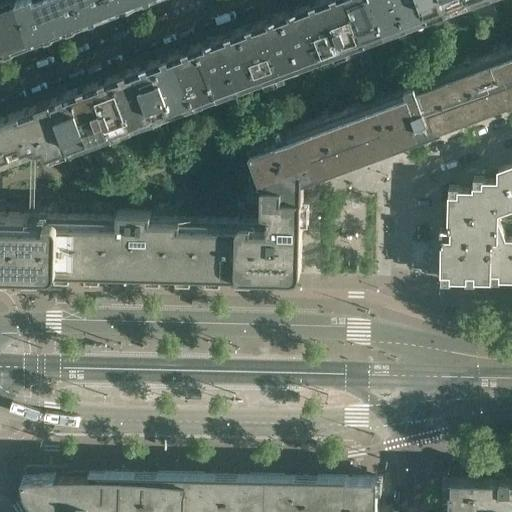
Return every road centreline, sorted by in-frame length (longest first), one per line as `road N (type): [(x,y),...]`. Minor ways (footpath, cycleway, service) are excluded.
road 1 (secondary): [(0,405),(51,416),(309,421),(406,414)]
road 2 (secondary): [(403,336),(0,323)]
road 3 (residential): [(0,89),(237,0)]
road 4 (residential): [(511,131),(419,165),(404,185),(403,290)]
